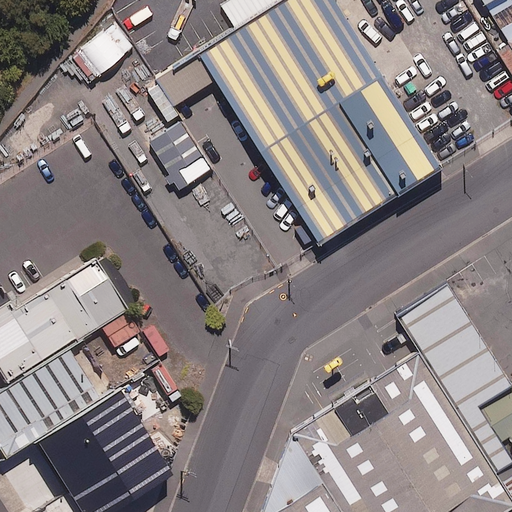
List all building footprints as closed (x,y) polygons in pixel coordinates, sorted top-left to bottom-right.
[(163,90),(172,104),(215,77),(318,244),(440,165),(332,0),(226,0),(221,4),(234,24),(197,48),(153,75),(163,90)] [(511,70),(511,0),(483,0),(509,39),(495,48),(510,72),(511,70)] [(172,104),(163,90),(151,98),(167,123),(179,115),(172,104)] [(212,167),(182,120),(147,143),(177,189),(212,167)] [(0,376),(6,386),(65,349),(99,327),(111,346),(138,329),(124,307),(133,300),(103,252),(11,311),(5,300),(0,303),(0,376)] [(421,347),(511,488),(511,383),(510,384),(446,284),(399,314),(421,347)] [(152,322),(139,330),(155,356),(169,348),(152,322)] [(293,430),(345,511),(496,511),(511,502),(511,488),(421,347),(293,430)] [(65,349),(6,386),(0,390),(0,455),(1,457),(95,397),(65,349)] [(160,356),(132,374),(154,408),(182,391),(160,356)] [(37,442),(67,490),(31,511),(113,511),(173,475),(118,389),(37,442)] [(257,511),(345,511),(293,430),(290,432),(257,511)]
